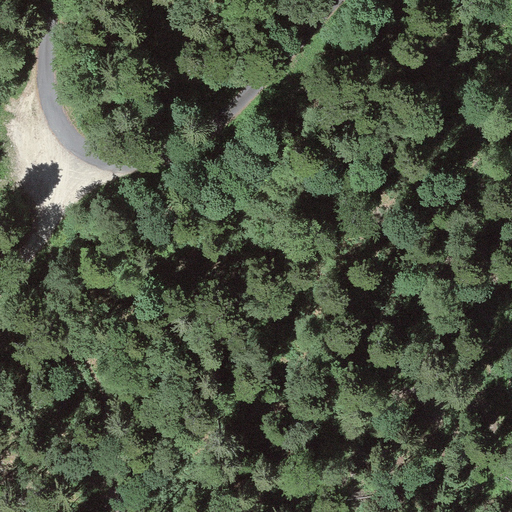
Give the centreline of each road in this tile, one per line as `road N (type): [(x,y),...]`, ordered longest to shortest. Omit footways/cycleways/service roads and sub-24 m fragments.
road 1 (track): [(330,0),(187,149),(156,162),(98,160)]
road 2 (track): [(98,160),(78,150),(53,108),(47,54),(54,0)]
road 3 (track): [(0,289),(50,237),(98,160)]
